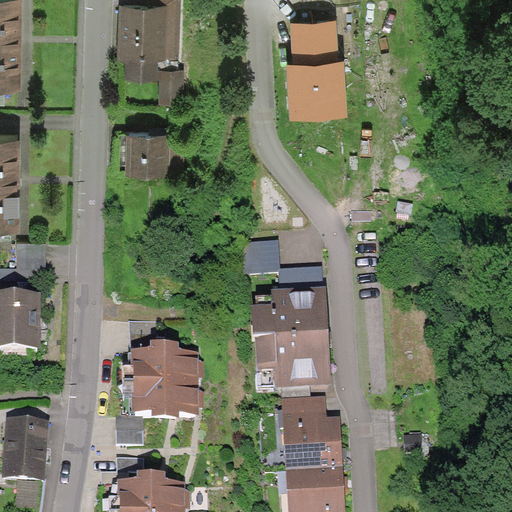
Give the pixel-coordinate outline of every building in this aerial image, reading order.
[(0,0),(0,83),(22,84),(22,0),(0,0)] [(169,3),(122,2),(121,56),(127,57),(127,74),(159,74),(159,67),(160,57),(168,58),(169,3)] [(331,20),(290,21),(292,58),(282,58),(284,114),(341,112),(339,55),(332,55),(331,20)] [(182,68),(159,67),(159,74),(159,101),(182,101),(182,68)] [(171,131),(127,130),(126,170),(185,171),(185,142),(171,142),(171,131)] [(0,223),(20,223),(21,135),(0,134),(0,223)] [(20,242),(19,282),(47,283),(48,242),(20,242)] [(332,390),(329,293),(275,295),(275,303),(258,303),(260,392),(332,390)] [(0,353),(42,354),(42,297),(0,296),(0,353)] [(154,322),(131,323),(131,345),(155,345),(154,322)] [(181,348),(152,348),(152,356),(133,356),(133,416),(153,416),(153,424),(181,424),(181,417),(200,416),(199,354),(181,354),(181,348)] [(327,399),(285,401),(287,472),(345,469),(343,419),(328,419),(327,399)] [(119,421),(120,443),(145,443),(145,420),(119,421)] [(51,425),(9,421),(5,477),(46,481),(51,425)] [(346,511),(345,469),(287,472),(289,511),(346,511)] [(167,478),(139,478),(139,486),(120,486),(119,511),(186,511),(186,484),(167,484),(167,478)] [(41,482),(18,483),(18,509),(41,509),(41,482)]
